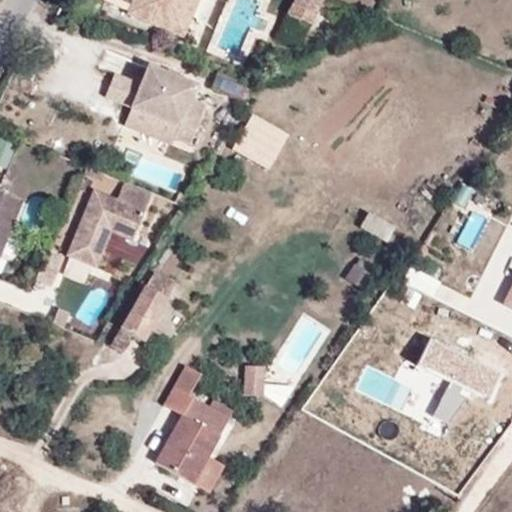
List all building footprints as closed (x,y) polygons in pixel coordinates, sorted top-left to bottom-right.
[(195,0),(104,0),(103,3),(181,36),(195,0)] [(319,0),(295,0),(288,16),(309,26),(319,0)] [(195,86),(149,67),(141,85),(131,109),(177,128),(172,139),(188,146),(204,107),(189,101),(195,86)] [(141,85),(116,75),(106,98),(131,109),(141,85)] [(245,104),(255,89),(220,75),(213,91),(245,104)] [(131,109),(124,126),(170,145),(172,139),(177,128),(131,109)] [(235,149),(271,170),(292,134),(256,113),(235,149)] [(152,193),(127,183),(119,201),(96,192),(70,255),(98,267),(112,231),(133,240),(152,193)] [(0,259),(24,202),(0,191),(0,259)] [(360,228),(387,242),(394,229),(368,214),(360,228)] [(61,254),(46,248),(34,278),(48,284),(61,254)] [(355,268),(372,280),(377,273),(360,261),(355,268)] [(364,292),(372,280),(355,268),(347,280),(364,292)] [(174,283),(153,272),(110,347),(120,353),(130,335),(142,342),(174,283)] [(421,335),(409,360),(482,396),(493,371),(421,335)] [(229,419),(207,408),(187,397),(200,375),(185,366),(163,405),(182,416),(154,462),(192,484),(195,479),(207,457),(229,419)] [(246,379),(263,379),(263,368),(246,367),(246,379)] [(262,396),(263,379),(246,379),(245,396),(262,396)] [(212,400),(207,408),(229,419),(231,412),(212,400)] [(207,457),(195,479),(207,486),(220,463),(207,457)]
